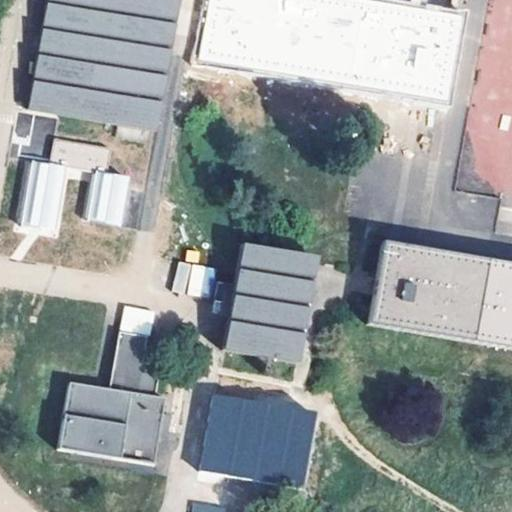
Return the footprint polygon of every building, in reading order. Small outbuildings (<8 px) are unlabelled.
[(40,0),(21,113),(151,134),(174,0),(40,0)] [(335,88),(442,105),(456,23),(378,10),(319,0),(208,0),(206,14),(197,64),(335,88)] [(511,207),(511,0),(486,0),(462,190),(502,196),(501,206),(511,207)] [(110,147),(54,138),(50,163),(28,160),(17,224),(38,228),(57,231),(68,167),(92,171),(84,218),(122,225),(130,176),(106,173),(110,147)] [(223,352),(298,365),(317,261),(242,248),(236,284),(223,352)] [(511,271),(380,248),(367,320),(365,332),(511,358),(511,271)] [(172,293),(211,297),(214,266),(175,262),(172,293)] [(120,332),(110,388),(95,386),(69,381),(64,412),(58,446),(119,457),(151,462),(156,438),(168,440),(173,416),(160,414),(163,398),(153,396),(158,366),(141,363),(145,336),(120,332)] [(312,413),(213,398),(202,471),(301,486),(312,413)] [(190,511),(225,511),(226,505),(191,502),(190,511)]
